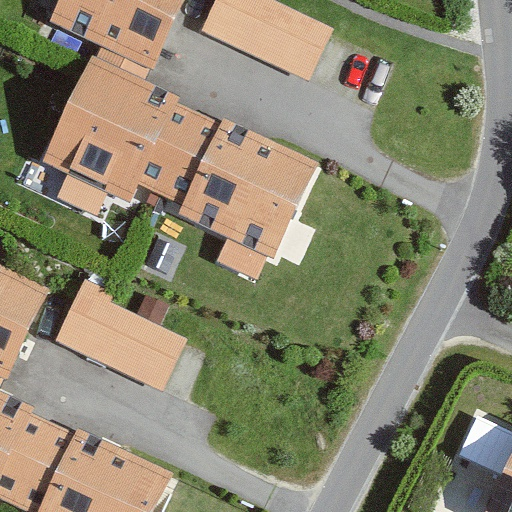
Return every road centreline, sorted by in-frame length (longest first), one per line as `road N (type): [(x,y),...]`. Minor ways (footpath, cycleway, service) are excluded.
road 1 (residential): [(336,511),(491,202),(504,121),(495,0)]
road 2 (unknown): [(265,511),(64,397)]
